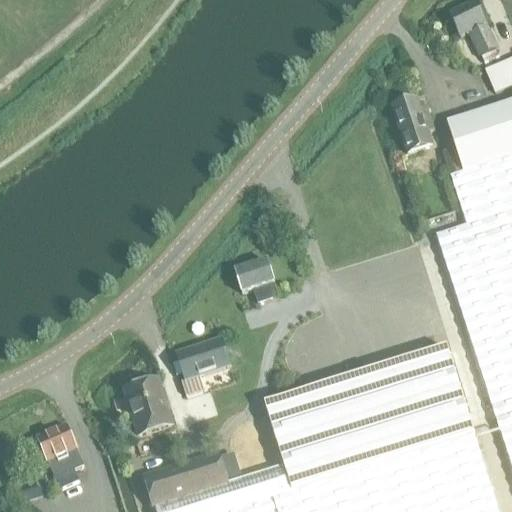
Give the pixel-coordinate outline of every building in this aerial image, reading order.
[(498,52),(476,5),(450,17),(461,41),(469,37),(480,61),(498,52)] [(496,97),(511,90),(511,63),(487,74),(496,97)] [(418,96),(387,106),(393,123),(390,124),(396,142),(392,143),(403,175),(446,161),(431,115),(426,117),(418,96)] [(468,229),(438,240),(511,466),(511,107),(449,128),(464,176),(453,180),(468,229)] [(279,301),(268,265),(236,275),(243,298),(254,294),(258,308),(279,301)] [(187,399),(205,394),(201,381),(231,372),(222,343),(177,358),(186,384),(182,385),(187,399)] [(497,511),(474,438),(447,351),(264,409),(283,470),(243,482),(235,456),(220,461),(219,457),(164,474),(145,480),(155,511),(497,511)] [(140,440),(173,429),(159,384),(126,395),(140,440)] [(38,442),(49,467),(56,482),(57,486),(56,486),(60,493),(79,485),(74,475),(84,470),(66,429),(38,442)] [(42,482),(3,495),(7,510),(47,497),(42,482)]
